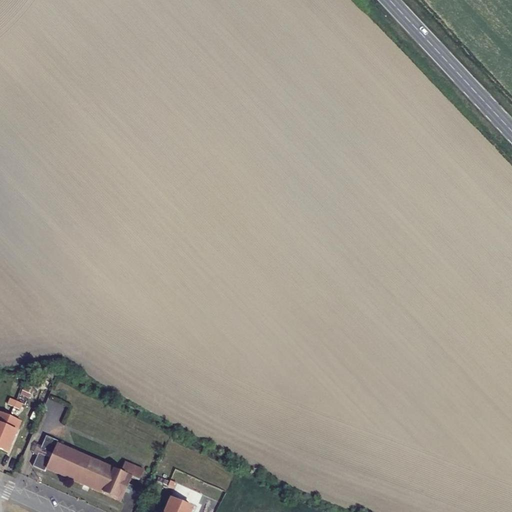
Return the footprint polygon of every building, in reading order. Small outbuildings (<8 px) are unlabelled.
[(62,381),(59,388),(64,390),(67,383),(62,381)] [(2,403),(0,408),(0,440),(11,415),(13,408),(2,403)] [(22,419),(11,415),(0,440),(0,448),(3,450),(8,452),(22,419)] [(26,419),(24,425),(33,429),(36,423),(26,419)] [(38,457),(34,467),(45,472),(47,468),(121,501),(131,479),(139,483),(144,470),(126,462),(121,472),(58,444),(59,441),(48,436),(44,444),(42,449),(46,451),(44,456),(40,454),(38,457)] [(40,442),(34,455),(38,457),(40,454),(42,449),(44,444),(40,442)] [(191,482),(187,491),(177,511),(190,511),(195,502),(192,501),(196,492),(200,495),(203,488),(191,482)] [(171,499),(164,511),(177,511),(187,491),(179,489),(176,495),(174,500),(171,499)] [(206,489),(200,502),(207,505),(212,492),(206,489)]
